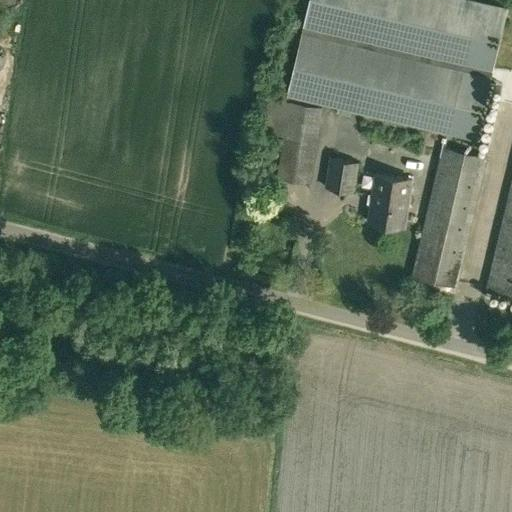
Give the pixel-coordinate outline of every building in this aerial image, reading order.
[(309,0),(287,97),(477,141),(508,8),(475,0),(309,0)] [(277,176),(310,183),(320,124),(323,107),(266,95),(259,129),(284,134),(277,176)] [(412,276),(458,286),(488,157),(442,145),(412,276)] [(324,187),(355,192),(360,162),(329,157),(324,187)] [(367,222),(405,227),(413,179),(374,173),(367,222)] [(511,176),(485,290),(511,296),(511,176)]
